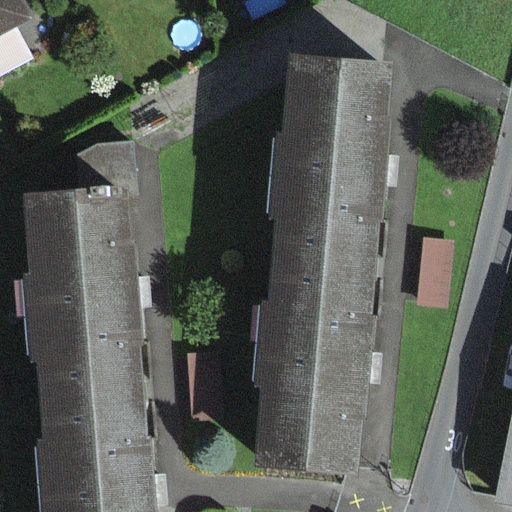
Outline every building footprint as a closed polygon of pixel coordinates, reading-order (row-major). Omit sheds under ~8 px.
[(0,0),(0,30),(24,18),(14,0),(0,0)] [(284,76),(269,268),(371,276),(387,84),(284,76)] [(50,191),(67,400),(173,391),(156,182),(50,191)] [(426,242),(419,303),(443,305),(450,244),(426,242)] [(269,268),(254,450),(357,458),(371,276),(269,268)] [(67,400),(76,511),(183,511),(173,391),(67,400)] [(511,441),(501,498),(511,500),(511,441)]
